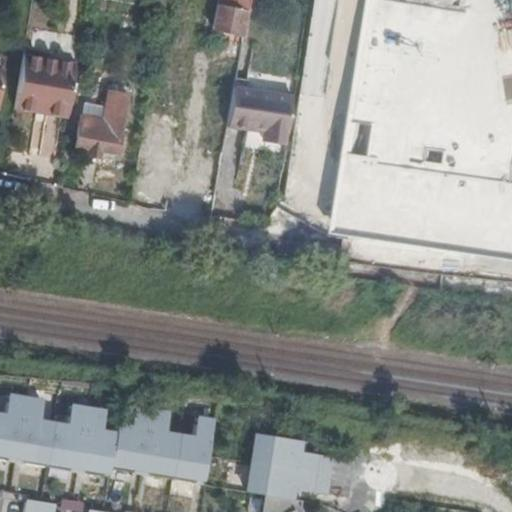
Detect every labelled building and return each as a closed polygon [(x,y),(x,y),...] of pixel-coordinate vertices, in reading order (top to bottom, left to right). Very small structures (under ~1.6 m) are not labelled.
[(241,30),(246,0),(216,0),(212,25),(241,30)] [(511,16),(414,0),(373,0),(343,201),(338,233),(503,259),(511,260),(511,16)] [(37,106),(67,111),(69,98),(74,64),(22,55),(13,110),(36,113),(37,106)] [(284,143),(288,113),(291,98),(232,88),(225,127),(260,133),(260,138),(284,143)] [(115,154),(126,95),(107,92),(106,97),(104,107),(81,103),(74,147),(86,149),(84,155),(97,157),(98,151),(115,154)] [(83,94),(81,103),(104,107),(106,97),(83,94)] [(37,106),(36,113),(66,118),(67,111),(37,106)] [(183,150),(140,141),(132,183),(176,191),(183,150)] [(212,197),(220,153),(200,150),(198,162),(200,163),(195,193),(212,197)] [(0,462),(8,464),(9,458),(17,459),(26,401),(9,399),(5,419),(0,417),(0,462)] [(25,461),(24,466),(47,470),(54,427),(41,425),(44,404),(26,401),(17,459),(25,461)] [(70,474),(71,468),(79,470),(89,412),(71,409),(68,429),(54,427),(47,470),(70,474)] [(135,411),(132,431),(118,428),(116,437),(111,472),(134,476),(135,470),(143,472),(152,414),(135,411)] [(109,480),(111,472),(116,437),(103,435),(106,414),(89,412),(79,470),(87,471),(86,476),(109,480)] [(166,436),(170,416),(152,414),(143,472),(151,473),(150,478),(173,482),(180,439),(166,436)] [(210,455),(214,430),(215,424),(197,421),(194,441),(180,439),(173,482),(197,486),(198,480),(205,482),(209,459),(210,455)] [(300,444),(257,437),(252,466),(277,470),(318,477),(322,459),(305,456),(298,455),(300,444)] [(441,492),(446,461),(399,453),(394,485),(419,489),(416,507),(420,508),(442,511),(446,492),(441,492)] [(298,492),(315,496),(318,477),(277,470),(252,466),(248,495),(263,497),(290,502),(291,491),(298,492)] [(300,503),(290,502),(263,497),(260,511),(300,511),(299,509),(300,503)]
